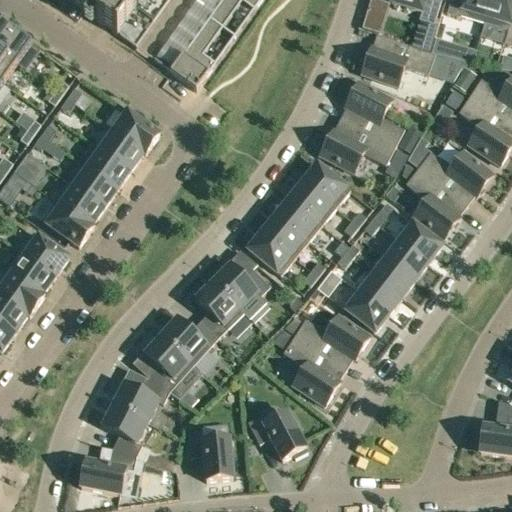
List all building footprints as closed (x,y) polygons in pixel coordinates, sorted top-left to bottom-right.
[(65,0),(67,2),(70,4),(70,3),(73,5),(81,10),(80,11),(83,13),(85,15),(86,15),(89,17),(89,16),(96,22),(99,24),(99,25),(101,26),(104,28),(112,33),(115,36),(114,36),(117,38),(118,37),(120,39),(125,42),(125,41),(118,36),(119,35),(126,26),(128,23),(127,23),(134,14),(136,11),(142,2),(143,2),(144,0),(65,0)] [(224,0),(209,21),(235,39),(235,38),(223,30),(242,3),(254,12),(263,0),(224,0)] [(431,0),(392,0),(391,6),(421,15),(419,23),(434,27),(441,3),(431,0)] [(460,19),(484,26),(492,0),(451,0),(447,17),(459,21),(460,19)] [(511,0),(492,0),(484,26),(508,33),(504,47),(511,49),(511,0)] [(209,21),(173,71),(171,74),(167,71),(166,72),(187,87),(187,88),(196,94),(216,66),(203,58),(222,31),(234,39),(235,39),(209,21)] [(365,21),(362,31),(380,36),(383,26),(365,21)] [(0,26),(0,27),(0,55),(18,68),(32,48),(2,26),(1,27),(0,26)] [(371,50),(369,56),(362,78),(398,90),(405,70),(428,78),(435,58),(377,38),(372,51),(371,50)] [(436,41),(431,56),(448,60),(453,46),(436,41)] [(0,55),(0,84),(4,87),(18,68),(0,55)] [(466,71),(455,87),(465,94),(476,78),(466,71)] [(481,83),(470,100),(511,127),(511,82),(502,97),(481,83)] [(62,85),(55,95),(62,99),(69,89),(62,85)] [(346,112),(340,123),(395,152),(405,134),(382,122),(392,103),(359,86),(345,111),(346,112)] [(68,102),(75,107),(82,97),(75,92),(68,102)] [(454,92),(445,106),(456,113),(465,100),(454,92)] [(62,99),(55,95),(48,104),(55,109),(62,99)] [(500,169),(509,155),(511,151),(511,127),(470,100),(459,117),(480,131),(468,149),(500,169)] [(75,107),(68,102),(61,111),(68,117),(75,107)] [(443,108),(432,125),(443,132),(454,115),(443,108)] [(145,158),(160,138),(127,115),(114,135),(144,156),(143,157),(145,158)] [(333,134),(328,144),(320,159),(354,177),(363,158),(386,170),(395,152),(340,123),(334,134),(333,134)] [(27,134),(34,138),(41,128),(34,124),(27,134)] [(48,129),(41,139),(49,144),(56,134),(48,129)] [(34,138),(27,134),(20,143),(27,148),(34,138)] [(144,156),(114,135),(100,153),(131,175),(143,157),(144,156)] [(49,144),(41,139),(34,148),(42,154),(49,144)] [(131,175),(100,153),(87,172),(117,193),(131,175)] [(430,157),(418,173),(467,210),(475,200),(476,201),(494,178),(463,155),(450,172),(430,157)] [(0,164),(0,173),(6,177),(13,167),(6,163),(3,161),(0,164)] [(22,166),(15,176),(22,181),(29,171),(22,166)] [(318,168),(303,186),(336,212),(350,195),(318,168)] [(117,193),(87,172),(74,189),(74,190),(104,212),(117,193)] [(467,210),(418,173),(406,188),(426,204),(413,221),(443,244),(461,221),(460,220),(467,210)] [(22,181),(15,176),(8,186),(15,191),(22,181)] [(92,230),(104,212),(74,190),(74,189),(69,186),(56,205),(91,230),(92,230)] [(303,186),(295,196),(290,202),(322,229),(336,212),(303,186)] [(309,246),(322,229),(290,202),(276,219),(309,246)] [(42,225),(77,250),(79,251),(93,231),(92,230),(91,230),(56,205),(42,225)] [(372,224),(379,230),(387,220),(380,214),(372,224)] [(351,225),(359,231),(366,221),(359,216),(351,225)] [(276,219),(262,236),(295,263),(309,246),(276,219)] [(371,239),(379,230),(372,224),(364,233),(371,239)] [(359,231),(351,225),(344,234),(351,240),(359,231)] [(428,267),(429,266),(442,249),(413,227),(399,245),(428,267)] [(55,281),(69,261),(34,236),(20,256),(55,281)] [(281,280),(295,263),(262,236),(248,253),(281,280)] [(341,260),(349,251),(342,245),(334,254),(341,260)] [(415,284),(416,283),(428,267),(399,245),(386,262),(415,284)] [(345,257),(352,263),(359,254),(352,248),(345,257)] [(42,299),(55,281),(20,256),(7,274),(42,299)] [(352,263),(345,257),(337,267),(344,272),(352,263)] [(386,262),(373,279),(402,301),(415,284),(386,262)] [(318,266),(311,275),(318,281),(325,272),(318,266)] [(221,278),(216,283),(213,286),(244,317),(250,323),(267,307),(261,301),(270,291),(253,274),(244,283),(243,282),(230,269),(221,278)] [(42,299),(7,274),(0,283),(0,297),(28,318),(28,319),(30,320),(44,300),(42,299)] [(318,281),(311,275),(303,284),(310,290),(318,281)] [(402,301),(373,279),(360,296),(389,318),(402,301)] [(324,297),(332,288),(325,282),(317,291),(324,297)] [(210,316),(200,326),(218,343),(244,317),(213,286),(196,303),(210,316)] [(375,336),(384,325),(389,318),(360,296),(346,314),(375,336)] [(0,325),(15,337),(28,319),(28,318),(0,297),(0,325)] [(290,306),(290,311),(296,317),(304,307),(295,300),(290,306)] [(354,364),(361,354),(370,340),(338,319),(326,337),(305,323),(294,340),(346,374),(353,364),(354,364)] [(177,323),(161,340),(194,370),(218,343),(200,326),(191,335),(177,323)] [(0,354),(2,356),(15,337),(0,325),(0,354)] [(169,397),(194,370),(161,340),(145,358),(160,371),(149,383),(169,397)] [(346,374),(294,340),(283,357),(305,371),(293,389),(325,410),(340,385),(339,385),(346,374)] [(114,409),(147,427),(158,406),(163,408),(169,397),(149,383),(142,397),(125,388),(114,409)] [(120,439),(113,453),(136,462),(142,450),(137,447),(147,427),(114,409),(103,430),(120,439)] [(248,427),(260,449),(271,443),(283,464),(293,459),(295,463),(308,456),(287,416),(264,428),(260,421),(248,427)] [(511,420),(509,420),(507,433),(483,429),(479,456),(511,460),(511,420)] [(233,483),(229,442),(203,444),(202,436),(189,437),(191,462),(204,461),(206,485),(233,483)] [(134,475),(136,462),(113,453),(109,469),(85,464),(80,491),(120,499),(126,473),(134,475)]
